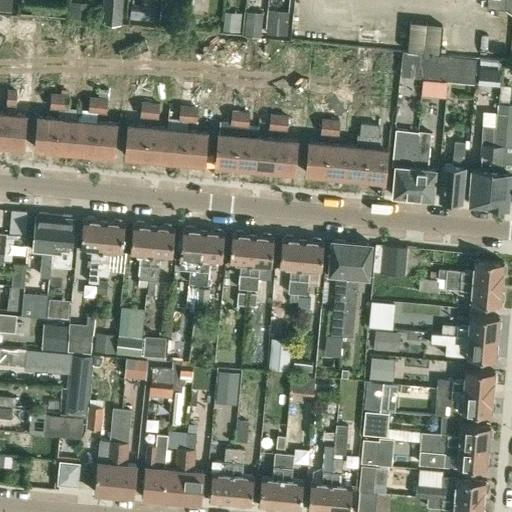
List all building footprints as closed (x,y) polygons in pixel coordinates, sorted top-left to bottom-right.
[(0,0),(0,7),(10,9),(11,0),(0,0)] [(120,23),(122,0),(103,0),(102,21),(120,23)] [(511,0),(488,0),(488,8),(486,8),(485,17),(498,18),(499,10),(506,11),(511,14),(511,0)] [(92,3),(70,1),(69,18),(90,19),(92,3)] [(289,11),(268,9),(266,33),(287,35),(289,11)] [(241,13),(224,11),(222,30),(240,31),(241,13)] [(263,13),(246,11),(244,35),(261,37),(263,13)] [(11,13),(11,21),(22,22),(23,14),(11,13)] [(23,14),(22,22),(34,23),(35,15),(23,14)] [(51,25),(50,32),(62,34),(63,26),(51,25)] [(63,26),(62,34),(74,35),(74,27),(63,26)] [(166,28),(165,35),(177,37),(177,29),(166,28)] [(94,29),(93,37),(105,38),(105,30),(94,29)] [(177,29),(177,37),(188,38),(189,30),(177,29)] [(125,32),(124,40),(136,41),(136,33),(125,32)] [(136,33),(136,41),(147,42),(148,34),(136,33)] [(205,40),(204,47),(216,48),(217,41),(205,40)] [(217,41),(216,48),(228,50),(229,42),(217,41)] [(320,43),(319,50),(331,52),(331,44),(320,43)] [(248,44),(247,51),(259,52),(259,45),(248,44)] [(331,44),(331,52),(342,53),(343,45),(331,44)] [(279,47),(278,54),(290,55),(290,48),(279,47)] [(290,48),(290,55),(301,56),(302,49),(290,48)] [(400,74),(424,76),(426,52),(402,50),(400,74)] [(424,76),(448,79),(450,54),(426,52),(424,76)] [(359,54),(358,62),(370,63),(371,55),(359,54)] [(450,54),(448,79),(475,81),(477,57),(450,54)] [(371,55),(370,63),(382,64),(383,57),(371,55)] [(502,59),(480,58),(478,83),(500,85),(502,59)] [(0,90),(0,128),(12,130),(16,93),(0,90)] [(16,93),(12,130),(32,132),(36,94),(16,93)] [(36,94),(32,132),(52,134),(56,96),(36,94)] [(56,96),(52,134),(73,135),(76,98),(56,96)] [(76,98),(73,135),(95,138),(99,101),(76,98)] [(107,102),(103,139),(126,141),(130,104),(107,102)] [(489,188),(487,206),(508,207),(511,172),(511,171),(511,103),(497,103),(495,126),(494,126),(490,170),(488,170),(486,188),(489,188)] [(130,104),(126,141),(146,143),(150,106),(130,104)] [(365,120),(387,120),(387,106),(365,105),(365,120)] [(150,106),(146,143),(166,145),(170,108),(150,106)] [(170,108),(166,145),(186,147),(190,109),(170,108)] [(190,109),(186,147),(207,149),(210,111),(190,109)] [(210,111),(207,149),(229,151),(233,114),(210,111)] [(241,114),(237,152),(260,154),(263,117),(241,114)] [(263,117),(260,154),(280,156),(284,119),(263,117)] [(284,119),(280,156),(300,158),(304,120),(284,119)] [(304,120),(300,158),(320,160),(324,122),(304,120)] [(324,122),(320,160),(340,162),(344,124),(324,122)] [(344,124),(340,162),(361,163),(364,126),(344,124)] [(468,204),(487,206),(489,188),(486,188),(488,170),(490,170),(494,126),(481,124),(479,143),(481,144),(479,168),(471,168),(468,204)] [(364,126),(361,163),(383,166),(387,129),(364,126)] [(413,196),(418,132),(395,129),(392,165),(395,165),(393,194),(413,196)] [(419,130),(418,132),(413,196),(432,198),(435,168),(424,167),(425,156),(428,157),(430,131),(419,130)] [(443,164),(440,198),(460,200),(465,142),(454,141),(452,165),(443,164)] [(50,273),(50,265),(52,253),(55,217),(50,216),(47,212),(40,212),(37,214),(35,215),(32,247),(33,247),(33,252),(41,252),(40,265),(41,265),(40,272),(50,273)] [(70,267),(72,251),(74,219),(73,219),(72,215),(63,214),(60,217),(55,217),(52,253),(50,265),(70,267)] [(83,218),(80,247),(92,248),(89,273),(89,281),(98,282),(99,274),(98,274),(104,220),(95,219),(94,216),(88,216),(85,218),(83,218)] [(104,220),(98,274),(99,274),(108,275),(108,268),(123,269),(125,251),(122,251),(125,223),(123,222),(121,219),(115,219),(113,221),(104,220)] [(133,223),(130,251),(141,252),(139,278),(138,278),(137,286),(139,286),(148,287),(148,279),(153,225),(145,224),(143,221),(137,221),(135,223),(133,223)] [(153,225),(148,279),(158,280),(160,254),(171,255),(174,227),(172,227),(170,224),(164,223),(162,226),(153,225)] [(183,228),(180,256),(191,258),(188,282),(198,283),(203,230),(195,229),(193,226),(187,225),(185,228),(183,228)] [(203,230),(198,283),(207,284),(210,259),(221,260),(224,232),(222,232),(220,229),(214,228),(212,231),(203,230)] [(238,287),(248,288),(252,234),(232,232),(229,261),(241,262),(238,287)] [(252,234),(248,288),(257,289),(260,264),(271,265),(273,236),(252,234)] [(288,292),(297,293),(303,239),(282,237),(279,266),(291,267),(288,292)] [(323,241),(303,239),(297,293),(297,299),(306,300),(309,269),(320,270),(323,241)] [(341,336),(352,241),(332,239),(329,273),(340,274),(337,302),(335,302),(332,335),(341,336)] [(352,241),(341,336),(351,337),(357,276),(369,277),(372,243),(352,241)] [(407,247),(376,244),(374,270),(405,273),(407,247)] [(430,270),(429,277),(446,278),(447,278),(502,282),(502,273),(505,272),(506,266),(503,263),(503,261),(474,259),(472,272),(447,269),(438,268),(438,271),(430,270)] [(11,285),(19,286),(24,286),(26,264),(13,263),(11,285)] [(439,279),(429,278),(419,277),(418,290),(438,292),(439,286),(439,279)] [(447,278),(446,287),(471,289),(470,301),(500,303),(500,301),(503,299),(504,293),(501,291),(502,282),(447,278)] [(148,287),(147,293),(156,294),(158,280),(148,279),(148,287)] [(99,280),(97,293),(106,294),(107,281),(99,280)] [(17,310),(19,286),(11,285),(9,285),(6,309),(17,310)] [(188,286),(185,306),(195,307),(195,305),(197,287),(188,286)] [(197,287),(195,305),(208,306),(210,288),(197,287)] [(47,294),(24,292),(22,314),(45,316),(47,294)] [(238,292),(237,304),(245,305),(246,293),(238,292)] [(256,293),(248,292),(247,305),(255,305),(256,293)] [(69,299),(49,297),(47,316),(68,317),(69,299)] [(393,301),(377,300),(375,327),(391,328),(393,301)] [(141,355),(145,308),(137,307),(127,306),(120,306),(118,331),(115,353),(141,355)] [(0,329),(15,331),(17,315),(0,313),(0,329)] [(442,323),(441,332),(497,337),(498,328),(500,326),(501,320),(498,318),(499,315),(469,313),(468,325),(442,323)] [(81,324),(69,323),(67,351),(91,353),(93,321),(86,320),(85,332),(80,332),(81,324)] [(61,350),(61,323),(37,323),(37,350),(61,350)] [(399,331),(375,329),(373,349),(398,351),(399,331)] [(117,334),(96,331),(94,351),(115,353),(117,334)] [(441,332),(441,342),(447,342),(446,354),(465,355),(495,358),(495,355),(498,354),(499,348),(496,345),(497,337),(441,332)] [(166,337),(144,335),(142,355),(165,356),(166,337)] [(284,368),(285,338),(265,338),(264,368),(284,368)] [(0,363),(11,364),(12,348),(0,346),(0,363)] [(93,356),(92,367),(98,368),(101,365),(102,357),(93,356)] [(394,359),(371,356),(369,378),(392,380),(394,359)] [(120,357),(119,376),(141,376),(141,358),(120,357)] [(312,361),(294,359),(293,370),(311,372),(312,361)] [(148,395),(172,397),(175,368),(153,366),(151,380),(150,380),(148,395)] [(492,391),(494,370),(464,367),(463,379),(437,377),(436,387),(492,391)] [(179,423),(182,386),(182,381),(191,382),(192,370),(175,368),(172,397),(169,422),(179,423)] [(239,371),(218,369),(215,402),(236,404),(239,371)] [(91,372),(71,370),(67,410),(87,412),(91,372)] [(313,396),(314,383),(315,376),(290,374),(288,393),(313,396)] [(393,384),(370,381),(367,407),(380,409),(381,395),(392,396),(393,384)] [(490,413),(492,391),(436,387),(436,396),(461,398),(460,410),(490,413)] [(0,406),(14,407),(15,397),(0,395),(0,406)] [(88,404),(86,426),(101,428),(103,406),(88,404)] [(0,406),(0,415),(10,416),(27,418),(27,409),(14,408),(14,407),(0,406)] [(120,430),(122,407),(112,407),(110,430),(120,430)] [(131,408),(122,407),(120,430),(129,431),(131,408)] [(377,410),(364,409),(362,434),(381,435),(387,436),(387,427),(389,411),(380,410),(377,410)] [(58,436),(65,437),(81,438),(83,418),(46,414),(44,435),(58,436)] [(249,421),(237,420),(235,440),(246,441),(249,421)] [(420,440),(431,441),(487,446),(489,425),(459,422),(458,434),(420,431),(420,440)] [(387,436),(420,440),(420,431),(387,427),(387,436)] [(162,498),(180,500),(186,447),(187,432),(178,431),(175,468),(164,467),(162,498)] [(186,447),(180,500),(201,502),(204,471),(193,470),(196,433),(187,432),(186,447)] [(347,433),(335,432),(333,453),(345,454),(347,433)] [(144,465),(141,496),(162,498),(164,467),(168,434),(157,433),(156,445),(148,444),(146,466),(144,465)] [(277,435),(276,446),(284,447),(284,446),(285,436),(277,435)] [(378,439),(363,438),(360,462),(376,463),(378,439)] [(109,440),(109,441),(107,461),(97,460),(94,491),(114,493),(119,441),(109,440)] [(486,467),(487,446),(431,441),(420,440),(419,450),(445,453),(444,463),(456,464),(486,467)] [(119,441),(114,493),(134,495),(137,464),(126,463),(128,442),(119,441)] [(222,501),(229,502),(234,449),(225,448),(224,461),(213,460),(212,472),(209,500),(210,500),(212,504),(219,504),(222,501)] [(229,502),(249,504),(252,476),(241,475),(243,449),(234,449),(229,502)] [(258,505),(279,506),(284,453),(274,452),(272,478),(261,477),(258,505)] [(293,454),(284,453),(279,506),(299,508),(302,480),(291,479),(293,454)] [(19,456),(0,454),(0,466),(18,469),(19,456)] [(307,509),(328,511),(332,458),(323,457),(321,482),(310,481),(307,509)] [(332,458),(328,511),(337,511),(348,511),(351,485),(339,484),(342,459),(332,458)] [(78,462),(60,461),(58,482),(76,484),(78,462)] [(361,464),(359,491),(376,492),(385,493),(387,467),(361,464)] [(412,469),(412,482),(432,482),(432,469),(412,469)] [(483,501),(485,480),(443,476),(442,488),(429,487),(429,484),(416,483),(414,495),(427,496),(483,501)] [(359,491),(356,511),(373,511),(376,492),(359,491)] [(481,511),(483,501),(427,496),(426,505),(452,508),(451,511),(481,511)]
